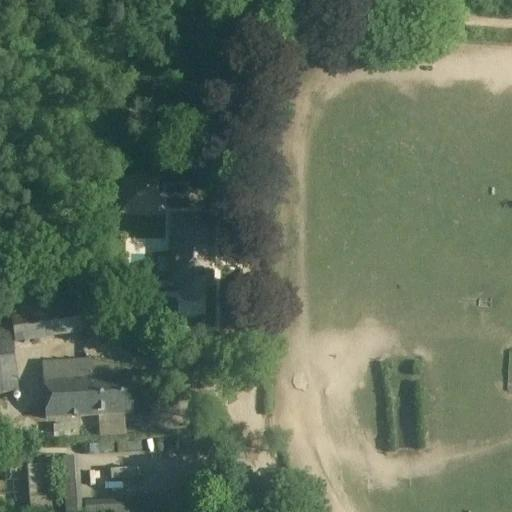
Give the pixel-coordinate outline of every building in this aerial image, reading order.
[(123,180),(123,210),(153,210),(153,180),(123,180)] [(209,284),(210,220),(174,219),(173,283),(181,283),(181,288),(182,289),(182,290),(182,292),(183,293),(185,295),(187,296),(189,297),(190,298),(191,298),(194,297),(196,297),(197,296),(198,295),(200,293),(201,291),(201,290),(201,289),(201,284),(209,284)] [(10,323),(14,346),(86,333),(83,308),(10,323)] [(9,328),(0,328),(0,396),(17,393),(9,328)] [(91,362),(42,365),(45,421),(132,415),(129,377),(92,380),(91,362)] [(69,429),(53,430),(54,443),(70,442),(69,429)] [(82,511),(80,457),(61,458),(63,511),(82,511)] [(52,511),(50,466),(27,467),(29,511),(52,511)]
